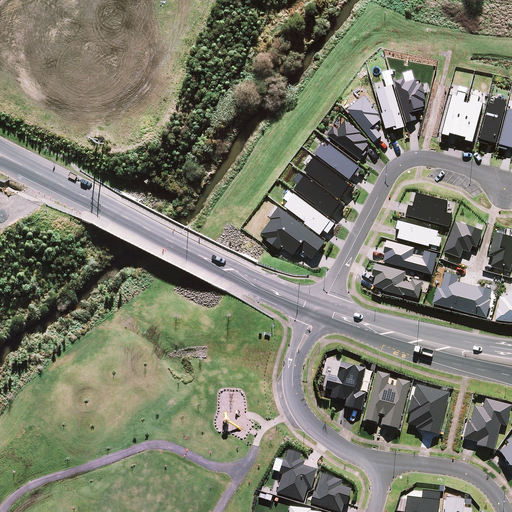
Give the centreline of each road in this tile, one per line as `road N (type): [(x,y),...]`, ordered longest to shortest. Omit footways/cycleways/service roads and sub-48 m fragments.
road 1 (residential): [(319,309),(400,163),(451,164),(505,189)]
road 2 (tertiary): [(102,204),(319,309)]
road 3 (residential): [(319,309),(293,366),(298,406),(342,448),(384,461)]
road 4 (residential): [(384,461),(466,472),(504,511)]
road 5 (tertiary): [(319,309),(448,349)]
